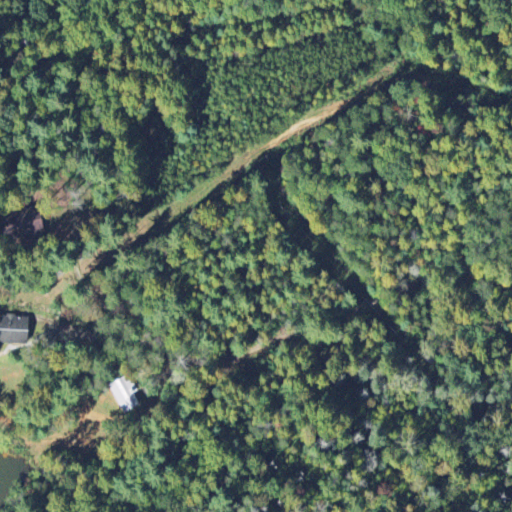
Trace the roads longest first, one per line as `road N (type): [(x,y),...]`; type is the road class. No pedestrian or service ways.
road 1 (track): [(511,52),(412,21),(327,55),(139,191),(121,213),(215,345)]
road 2 (residential): [(185,351),(258,336),(379,291),(453,273),(511,270)]
